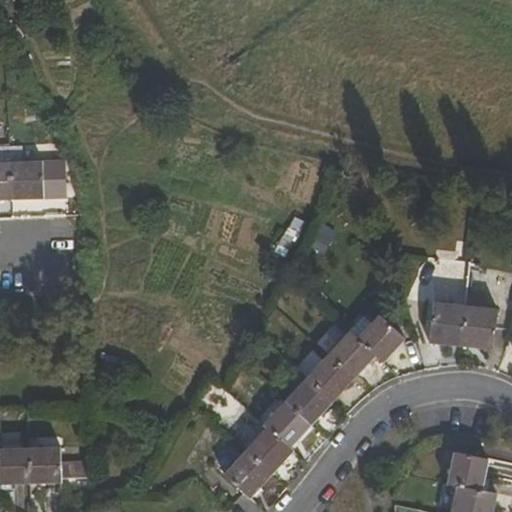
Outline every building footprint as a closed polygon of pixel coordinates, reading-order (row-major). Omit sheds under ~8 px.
[(0,149),(0,201),(12,201),(11,150),(0,149)] [(44,201),(44,162),(23,163),(22,149),(11,150),(12,201),(44,201)] [(461,347),(465,307),(433,304),(428,344),(461,347)] [(461,347),(493,351),(497,310),(465,307),(461,347)] [(378,316),(357,339),(376,356),(384,363),(405,340),(378,316)] [(328,355),(354,380),(376,356),(357,339),(350,332),(328,355)] [(354,380),(328,355),(306,380),(332,404),(354,380)] [(332,404),(306,380),(284,403),(310,427),(332,404)] [(263,425),(266,428),(290,450),(310,427),(284,403),(263,425)] [(290,450),(266,428),(244,452),(271,477),(294,453),(290,450)] [(28,448),(0,449),(0,484),(29,484),(28,448)] [(28,448),(29,484),(61,484),(60,448),(28,448)] [(244,452),(223,475),(249,499),(271,477),(244,452)] [(447,484),(456,486),(482,492),(488,460),(454,453),(447,484)] [(482,492),(456,486),(451,511),(492,511),(497,495),(482,492)]
